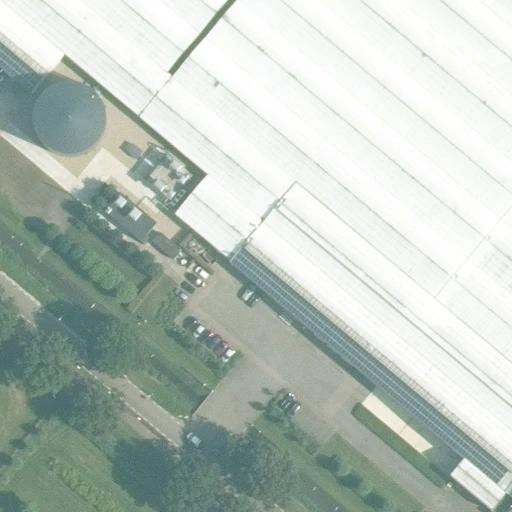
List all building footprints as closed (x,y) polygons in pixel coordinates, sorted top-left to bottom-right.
[(0,0),(0,2),(64,56),(138,120),(172,79),(167,74),(229,0),(0,0)] [(173,216),(228,263),(290,187),(511,377),(511,486),(505,495),(511,501),(511,0),(238,0),(172,79),(138,120),(205,177),(173,216)] [(0,69),(31,96),(64,56),(0,2),(0,69)] [(165,155),(145,180),(171,202),(191,177),(165,155)] [(511,377),(290,187),(228,263),(227,264),(462,461),(448,478),(488,511),(490,511),(505,495),(511,486),(511,377)] [(104,212),(141,243),(156,224),(119,194),(104,212)] [(152,242),(173,261),(181,251),(159,233),(152,242)]
